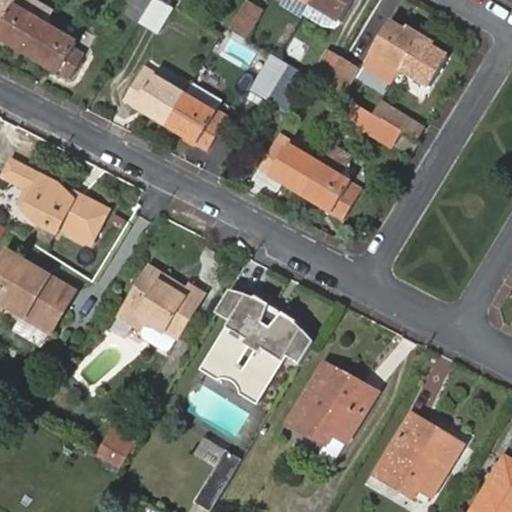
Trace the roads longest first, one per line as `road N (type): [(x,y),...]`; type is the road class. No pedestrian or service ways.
road 1 (residential): [(0,93),(365,285)]
road 2 (residential): [(511,43),(365,285)]
